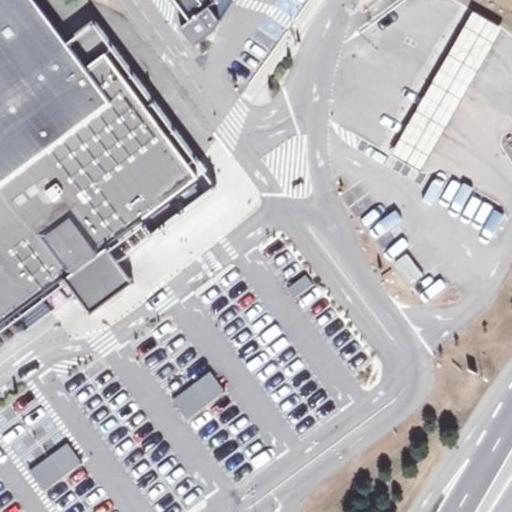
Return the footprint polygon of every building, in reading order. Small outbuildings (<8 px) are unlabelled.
[(0,0),(0,325),(7,320),(23,308),(34,300),(47,290),(63,278),(67,275),(86,260),(105,246),(156,208),(196,177),(162,131),(130,88),(126,82),(122,77),(109,58),(105,54),(85,69),(82,65),(79,61),(72,52),(68,46),(33,0),(0,0)] [(173,0),(189,21),(179,28),(192,46),(213,32),(217,22),(207,7),(213,3),(210,0),(173,0)] [(502,29),(471,10),(387,156),(419,173),(502,29)] [(474,194),(464,210),(485,224),(495,208),(474,194)] [(121,266),(105,246),(86,260),(67,275),(63,278),(77,297),(91,314),(133,283),(121,266)] [(235,295),(219,275),(184,302),(200,322),(235,295)] [(175,340),(168,330),(153,341),(131,356),(138,367),(154,355),(175,340)] [(377,366),(370,356),(333,382),(341,392),(377,366)] [(184,419),(223,395),(210,374),(171,398),(184,419)] [(265,465),(258,456),(223,482),(230,491),(265,465)] [(81,467),(74,458),(39,484),(46,494),(81,467)]
